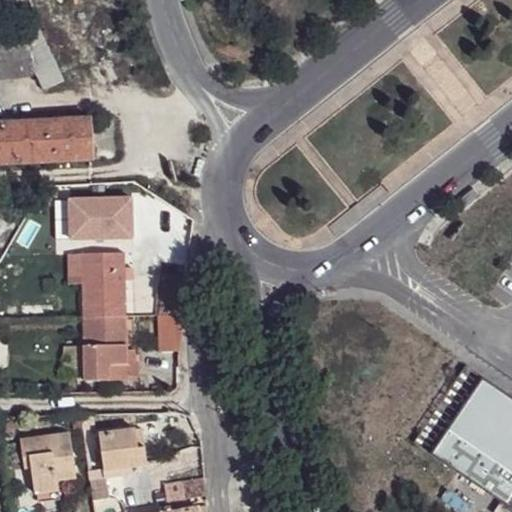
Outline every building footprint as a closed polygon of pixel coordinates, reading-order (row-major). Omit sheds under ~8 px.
[(35,71),(45,89),(63,81),(35,21),(16,30),(35,71)] [(16,30),(15,26),(0,27),(0,75),(35,71),(16,30)] [(0,165),(96,159),(93,117),(67,119),(0,121),(0,165)] [(86,317),(129,315),(128,281),(127,269),(127,253),(85,255),(85,256),(86,285),(86,317)] [(86,285),(85,256),(68,256),(69,285),(86,285)] [(158,314),(182,314),(187,276),(160,274),(156,315),(158,314)] [(182,314),(158,314),(159,351),(180,351),(182,314)] [(131,380),(129,315),(86,317),(87,346),(88,376),(88,381),(131,380)] [(88,376),(87,346),(71,347),(72,376),(88,376)] [(511,511),(511,405),(475,381),(427,454),(499,503),(493,511),(511,511)] [(82,415),(83,430),(94,429),(92,415),(82,415)] [(17,417),(0,417),(0,427),(0,431),(19,428),(17,417)] [(139,448),(146,447),(143,429),(137,430),(139,448)] [(102,435),(107,473),(131,470),(149,468),(146,447),(139,448),(137,430),(102,435)] [(33,472),(36,496),(62,492),(61,483),(78,480),(72,435),(22,441),(26,473),(33,472)] [(107,473),(108,479),(132,475),(131,470),(107,473)] [(106,479),(91,481),(94,500),(109,498),(106,479)] [(197,479),(163,485),(165,502),(201,497),(197,479)]
